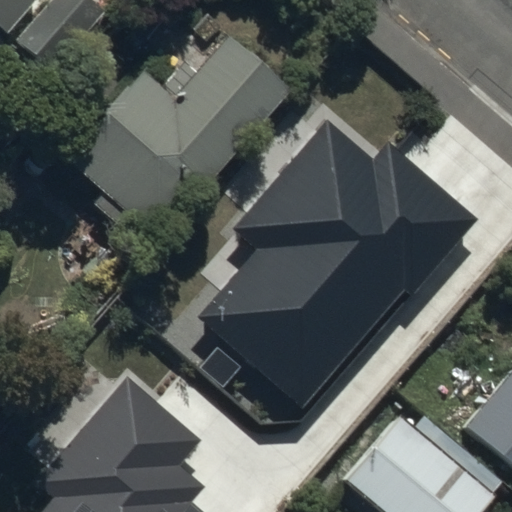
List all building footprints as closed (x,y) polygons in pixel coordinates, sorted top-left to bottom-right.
[(0,0),(0,35),(1,35),(31,0),(0,0)] [(100,17),(80,0),(52,0),(10,48),(46,79),(100,17)] [(151,246),(284,95),(221,40),(190,76),(180,67),(155,94),(135,76),(59,163),(97,197),(89,206),(128,240),(135,232),(151,246)] [(327,121),(233,230),(256,250),(198,316),(305,409),(473,216),(388,143),(373,161),(327,121)] [(54,500),(43,511),(204,511),(191,501),(205,485),(180,465),(202,439),(129,377),(36,485),(54,500)] [(391,418),(337,481),(373,511),(479,511),(490,500),(474,487),(486,474),(511,496),(511,379),(458,443),(465,448),(449,468),(391,418)]
